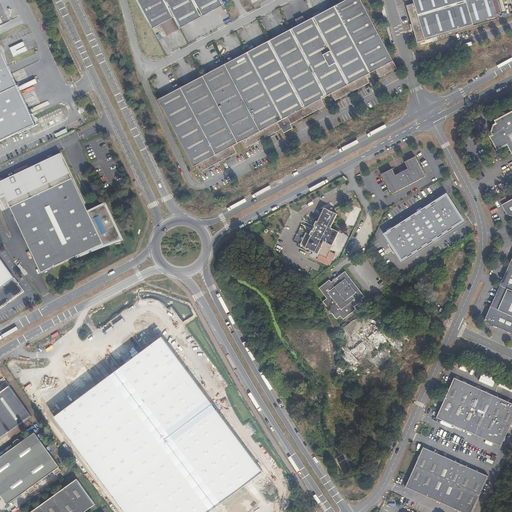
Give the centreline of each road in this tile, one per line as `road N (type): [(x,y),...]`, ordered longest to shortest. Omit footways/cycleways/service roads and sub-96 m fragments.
road 1 (unclassified): [(345,511),(240,346),(202,261)]
road 2 (unclassified): [(179,272),(331,511)]
road 3 (tertiary): [(207,247),(227,228),(431,119)]
road 4 (tertiary): [(422,112),(222,218),(195,224)]
road 5 (tertiary): [(58,0),(154,203),(158,231)]
road 6 (tertiary): [(182,219),(73,0)]
road 7 (unclassified): [(453,327),(478,270),(482,230),(431,119)]
road 8 (unclassified): [(356,511),(386,480),(453,327)]
road 9 (tertiary): [(0,352),(164,267)]
road 10 (tertiary): [(154,245),(0,335)]
road 11 (unknown): [(431,318),(378,429),(391,468)]
